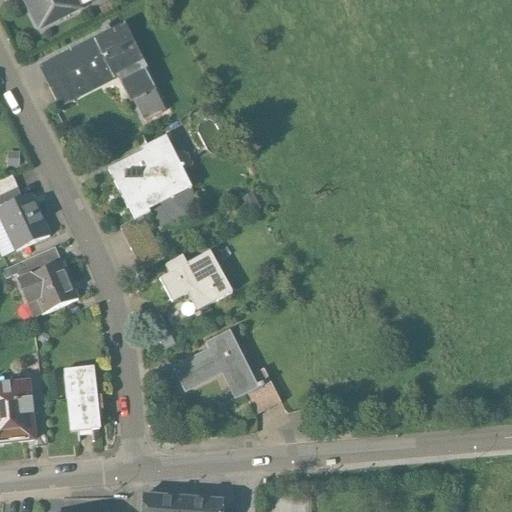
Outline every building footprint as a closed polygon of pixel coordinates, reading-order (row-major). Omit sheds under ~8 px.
[(22,0),(39,32),(79,13),(72,0),(22,0)] [(125,28),(38,71),(59,111),(73,104),(71,99),(120,75),(135,105),(155,95),(140,65),(142,64),(125,28)] [(165,142),(146,151),(148,154),(107,175),(127,213),(166,194),(171,203),(190,194),(181,175),(173,160),(165,142)] [(187,159),(184,160),(182,155),(173,160),(181,175),(192,170),(187,159)] [(12,181),(0,184),(0,197),(16,191),(12,181)] [(16,191),(0,197),(0,211),(21,202),(16,191)] [(21,202),(0,211),(0,220),(16,254),(50,240),(30,199),(21,202)] [(141,221),(119,232),(140,274),(162,262),(141,221)] [(54,251),(12,269),(19,284),(60,267),(54,251)] [(218,304),(196,264),(158,284),(170,307),(190,297),(199,314),(218,304)] [(19,284),(18,285),(34,321),(77,302),(61,267),(60,267),(19,284)] [(164,328),(152,334),(162,355),(174,348),(164,328)] [(250,380),(228,337),(205,349),(208,355),(171,373),(182,394),(223,373),(238,403),(244,400),(257,394),(250,380)] [(93,372),(64,375),(70,435),(77,434),(78,438),(92,437),(92,433),(99,432),(93,372)] [(7,373),(0,373),(0,388),(8,388),(7,373)] [(263,374),(250,380),(257,394),(244,400),(254,420),(280,407),(263,374)] [(8,388),(0,388),(0,446),(33,444),(30,411),(28,386),(8,388)] [(43,410),(30,411),(33,444),(46,443),(43,410)] [(173,511),(174,501),(143,499),(141,511),(173,511)] [(221,511),(222,505),(174,501),(173,511),(221,511)]
